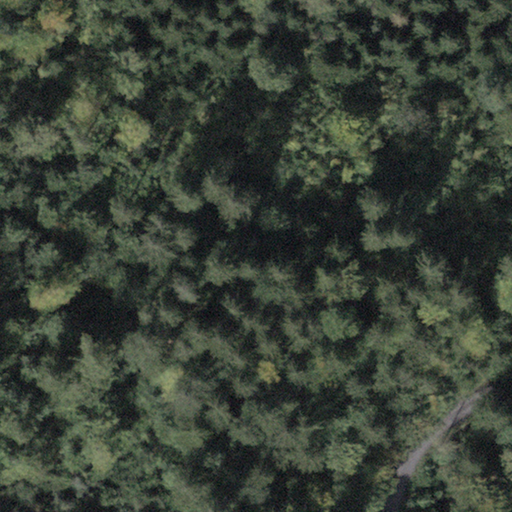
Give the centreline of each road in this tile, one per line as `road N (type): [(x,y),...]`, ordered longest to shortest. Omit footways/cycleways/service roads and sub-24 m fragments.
road 1 (unclassified): [(389,511),(418,441),(452,413),(511,384)]
road 2 (track): [(0,377),(60,295),(99,279)]
